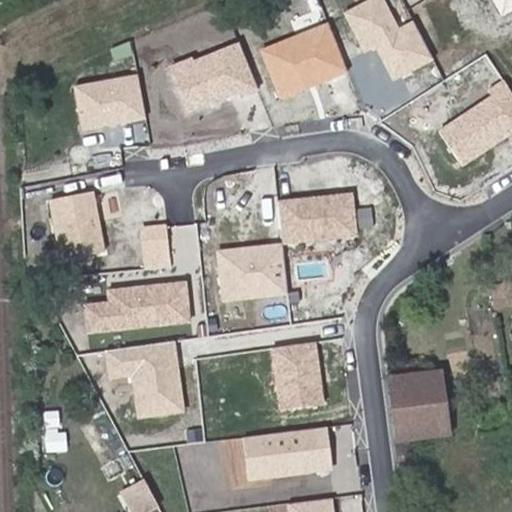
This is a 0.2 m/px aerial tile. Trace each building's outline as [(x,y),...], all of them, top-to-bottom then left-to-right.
[(511,312),(511,277),(510,264),(491,266),(499,315),(511,312)] [(442,372),(392,379),(400,437),(400,439),(412,437),(450,432),(442,372)] [(43,433),(47,456),(68,453),(65,430),(43,433)] [(400,439),(400,437),(396,438),(403,488),(418,486),(412,437),(400,439)] [(122,486),(129,511),(145,511),(156,509),(148,479),(122,486)]
